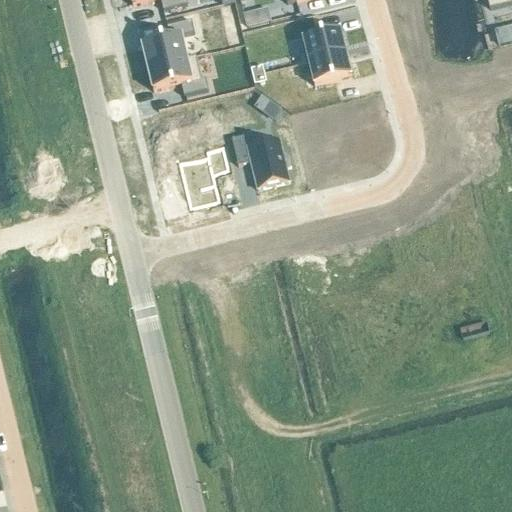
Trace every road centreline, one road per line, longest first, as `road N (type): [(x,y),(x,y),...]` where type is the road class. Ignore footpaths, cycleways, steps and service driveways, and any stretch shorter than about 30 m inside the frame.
road 1 (residential): [(404,174),(423,198),(508,511)]
road 2 (residential): [(130,254),(378,196),(404,174)]
road 3 (tertiary): [(192,511),(130,254)]
road 4 (tertiary): [(130,254),(69,0)]
road 5 (residential): [(371,0),(410,140)]
road 6 (unknown): [(0,244),(121,215)]
